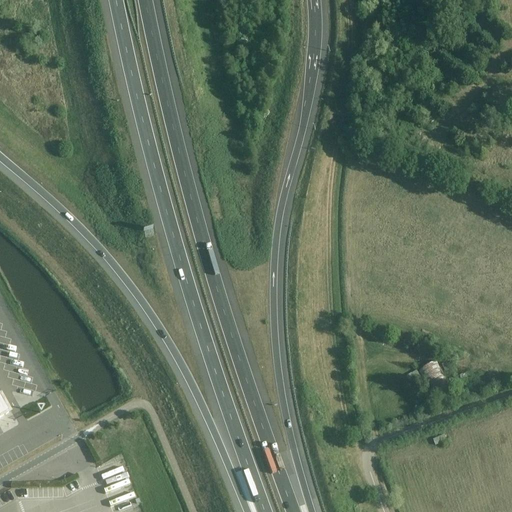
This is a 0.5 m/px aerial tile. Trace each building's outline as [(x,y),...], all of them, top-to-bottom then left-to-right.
[(418,373),(428,390),(433,399),(452,387),(437,362),(418,373)] [(8,388),(18,406),(20,405),(25,414),(47,403),(36,380),(27,384),(31,393),(26,395),(23,388),(18,390),(15,385),(8,388)] [(0,418),(9,413),(0,398),(1,396),(1,395),(1,396),(0,394),(0,418)] [(103,447),(112,443),(108,433),(91,440),(96,452),(104,449),(103,447)] [(442,445),(447,443),(444,436),(433,440),(436,446),(442,443),(442,445)]
